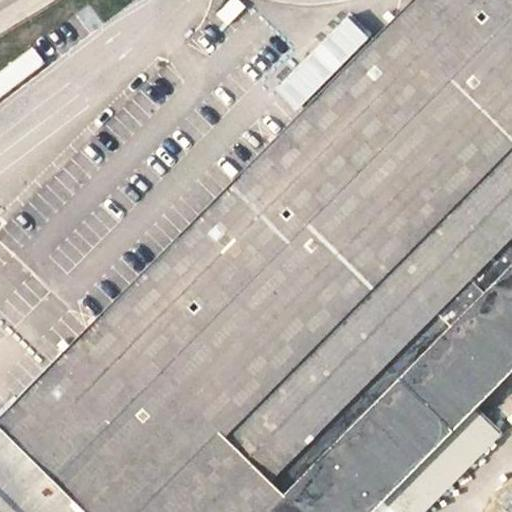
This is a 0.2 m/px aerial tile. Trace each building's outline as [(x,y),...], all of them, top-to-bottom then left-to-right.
[(511,0),(422,0),(94,333),(277,511),(374,511),(387,500),(472,411),(511,370),(511,0)] [(227,28),(246,7),(238,0),(228,0),(214,16),(227,28)] [(36,52),(0,74),(0,97),(46,68),(36,52)] [(100,511),(277,511),(94,333),(8,421),(100,511)] [(472,411),(387,500),(400,511),(419,511),(495,433),(472,411)]
